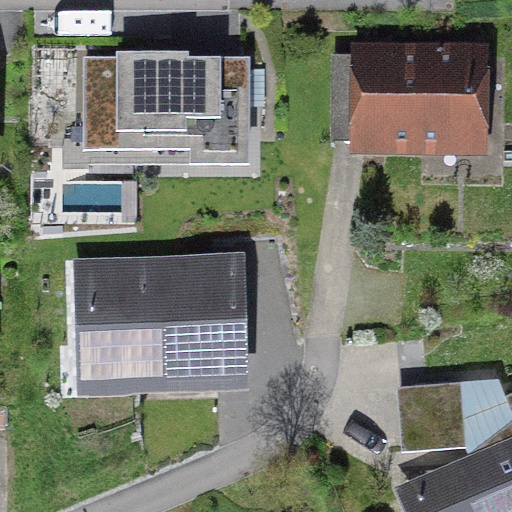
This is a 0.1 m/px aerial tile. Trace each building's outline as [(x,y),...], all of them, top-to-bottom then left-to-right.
[(331,143),(349,143),(349,158),(488,159),(489,47),(350,45),(350,57),(332,57),(331,143)] [(116,61),(82,61),(82,158),(187,158),(187,173),(250,173),(250,109),(267,109),(267,70),(250,70),(250,60),(190,60),(190,55),(116,55),(116,61)] [(73,262),(76,400),(249,397),(246,258),(73,262)] [(499,383),(396,390),(401,455),(465,452),(468,461),(476,458),(511,425),(511,421),(503,399),(499,383)] [(511,511),(511,395),(503,399),(511,421),(511,425),(476,458),(468,461),(395,490),(403,511),(511,511)]
